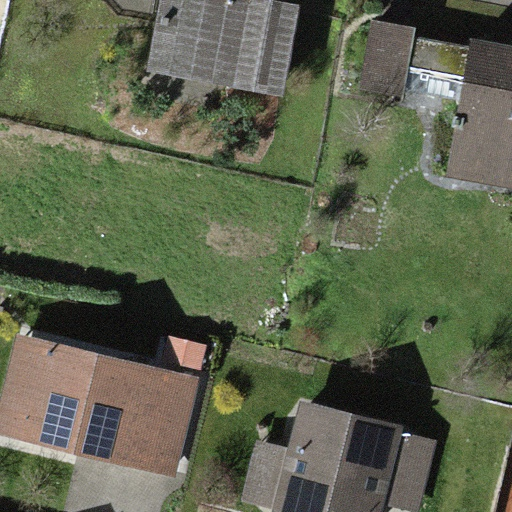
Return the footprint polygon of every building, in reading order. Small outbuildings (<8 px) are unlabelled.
[(288,0),(156,0),(146,57),(277,80),(291,0),(288,0)] [(412,28),(370,20),(357,90),(399,98),(401,89),(410,36),(412,28)] [(466,46),(410,36),(401,89),(456,97),(466,46)] [(456,97),(441,180),(511,193),(511,49),(467,40),(466,46),(456,97)] [(173,474),(193,385),(21,346),(1,435),(173,474)] [(376,511),(379,502),(397,429),(287,402),(259,511),(376,511)] [(397,429),(379,502),(417,511),(435,439),(397,429)]
